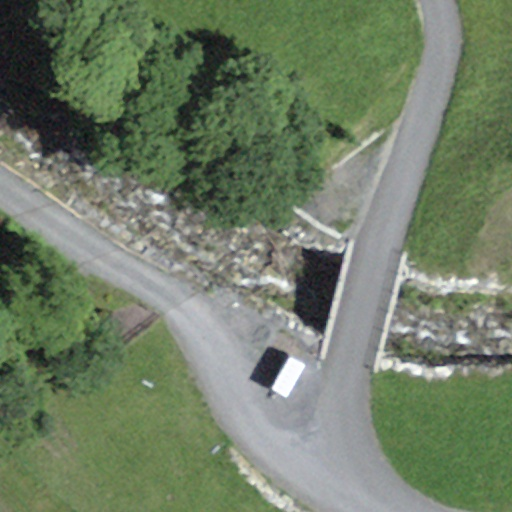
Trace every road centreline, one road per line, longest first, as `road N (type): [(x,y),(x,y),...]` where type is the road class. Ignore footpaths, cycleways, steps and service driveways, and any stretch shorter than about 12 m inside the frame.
road 1 (track): [(327,437),(180,311),(0,193)]
road 2 (track): [(382,511),(341,467),(327,437),(370,251)]
